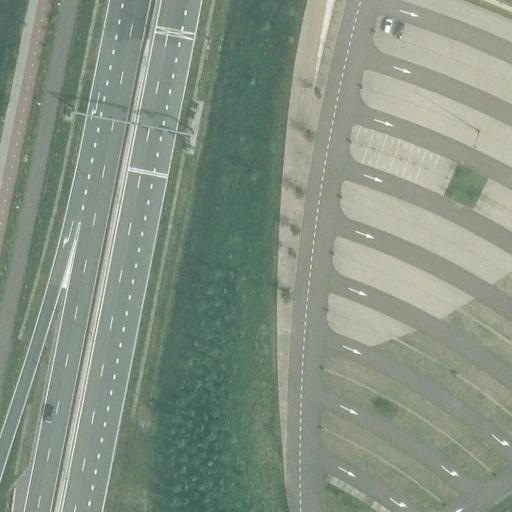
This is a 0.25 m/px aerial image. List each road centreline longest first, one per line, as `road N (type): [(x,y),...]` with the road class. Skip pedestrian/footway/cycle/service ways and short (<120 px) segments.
road 1 (primary): [(74,511),(173,0)]
road 2 (primary): [(92,228),(36,511)]
road 3 (primary): [(92,228),(53,286),(0,455)]
road 4 (primary): [(136,0),(92,228)]
